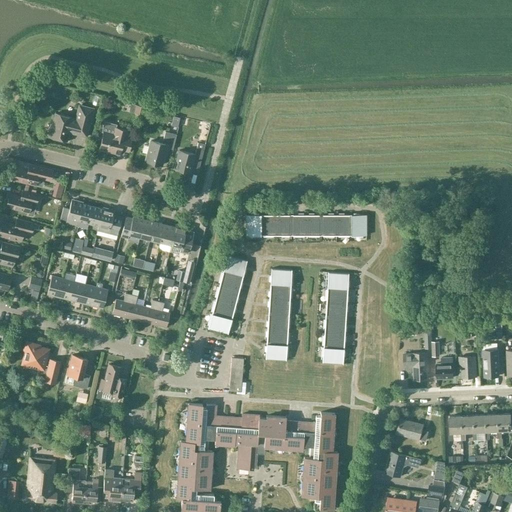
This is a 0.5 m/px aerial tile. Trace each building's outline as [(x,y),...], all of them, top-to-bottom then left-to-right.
[(51,124),(49,129),(51,132),(49,136),(67,141),(69,132),(86,137),(94,108),(79,105),(76,118),(55,113),(53,123),(51,124)] [(128,131),(115,128),(113,134),(104,131),(99,149),(119,154),(120,149),(128,151),(132,138),(127,137),(128,131)] [(177,134),(165,131),(162,143),(151,140),(150,146),(144,145),(142,152),(148,153),(146,161),(161,165),(166,148),(173,149),(177,134)] [(198,143),(197,147),(195,154),(179,150),(174,168),(191,172),(194,159),(201,161),(205,144),(198,143)] [(53,169),(45,168),(29,164),(28,169),(16,167),(13,179),(35,185),(38,174),(51,177),(53,169)] [(61,190),(53,188),(52,194),(60,196),(61,190)] [(38,195),(23,191),(21,197),(9,194),(6,206),(28,212),(31,201),(36,202),(38,195)] [(77,225),(82,203),(79,202),(79,201),(72,199),(72,201),(71,201),(69,209),(63,207),(60,219),(66,220),(65,222),(76,225),(77,225)] [(93,206),(82,203),(77,225),(76,225),(76,226),(87,229),(88,223),(93,206)] [(99,226),(103,209),(93,206),(88,223),(99,226)] [(116,239),(118,230),(121,218),(113,215),(114,211),(113,211),(114,210),(107,208),(107,210),(103,209),(99,226),(96,234),(116,239)] [(244,235),(259,235),(259,214),(244,214),(244,235)] [(259,214),(259,235),(274,235),(274,214),(259,214)] [(289,235),(289,214),(274,214),(274,235),(289,235)] [(305,235),(305,214),(289,214),(289,235),(305,235)] [(320,235),(320,214),(305,214),(305,235),(320,235)] [(335,235),(335,214),(320,214),(320,235),(335,235)] [(350,235),(350,214),(335,214),(335,235),(350,235)] [(365,235),(365,214),(350,214),(350,235),(365,235)] [(135,236),(140,217),(133,215),(131,224),(124,222),(121,236),(128,238),(129,234),(135,236)] [(148,239),(153,220),(140,217),(135,236),(148,239)] [(15,224),(2,221),(0,230),(0,235),(20,241),(23,231),(31,233),(33,222),(17,218),(15,224)] [(161,243),(166,223),(153,220),(148,239),(161,243)] [(174,246),(179,227),(166,223),(161,243),(174,246)] [(174,246),(173,252),(179,254),(180,252),(186,253),(188,246),(190,245),(193,233),(185,230),(186,226),(180,225),(179,227),(174,246)] [(0,249),(0,248),(0,262),(12,266),(15,253),(18,254),(20,246),(2,241),(0,249)] [(72,242),(65,241),(63,248),(70,250),(72,242)] [(82,246),(74,244),(72,250),(80,252),(82,246)] [(83,245),(82,245),(80,253),(91,256),(93,248),(86,246),(83,245)] [(113,251),(93,246),(91,256),(111,261),(113,251)] [(125,256),(116,254),(114,261),(123,263),(125,256)] [(225,255),(222,270),(242,275),(245,261),(225,255)] [(137,258),(135,266),(143,268),(145,260),(137,258)] [(291,269),(270,268),(269,283),(290,284),(291,269)] [(179,269),(176,279),(181,280),(189,282),(192,271),(186,270),(186,271),(179,269)] [(222,270),(218,284),(238,290),(242,275),(222,270)] [(326,271),(326,286),(346,288),(347,273),(326,271)] [(0,287),(7,290),(11,275),(0,272),(0,287)] [(58,297),(63,278),(52,275),(47,294),(58,297)] [(69,299),(74,281),(75,277),(70,275),(69,279),(63,278),(58,297),(69,299)] [(39,290),(42,278),(31,276),(28,287),(39,290)] [(164,277),(162,284),(173,286),(175,280),(164,277)] [(80,302),(85,284),(74,281),(69,299),(80,302)] [(96,286),(92,305),(103,308),(107,289),(102,288),(103,284),(97,282),(96,286)] [(290,284),(269,283),(268,298),(289,299),(290,284)] [(92,305),(96,287),(85,284),(80,302),(92,305)] [(218,284),(214,299),(234,304),(238,290),(218,284)] [(345,303),(346,288),(326,286),(325,302),(345,303)] [(139,320),(143,305),(135,304),(139,290),(133,288),(131,294),(126,317),(139,320)] [(38,292),(32,290),(30,301),(35,302),(38,292)] [(126,317),(131,294),(125,292),(123,301),(116,299),(112,313),(126,317)] [(152,324),(158,301),(159,297),(153,296),(153,299),(152,299),(150,307),(143,305),(139,320),(152,324)] [(159,296),(159,297),(158,301),(152,324),(166,327),(170,312),(162,310),(164,302),(163,302),(164,298),(159,296)] [(268,298),(267,313),(288,314),(289,299),(268,298)] [(214,299),(210,313),(230,319),(234,304),(214,299)] [(325,302),(324,317),(344,318),(345,303),(325,302)] [(227,333),(230,319),(210,313),(207,328),(227,333)] [(267,313),(266,328),(287,330),(288,314),(267,313)] [(343,333),(344,318),(324,317),(323,332),(343,333)] [(287,330),(266,328),(265,343),(286,345),(287,330)] [(323,332),(322,347),(342,348),(343,333),(323,332)] [(40,347),(41,345),(26,341),(23,350),(25,350),(22,363),(26,365),(26,367),(38,370),(39,368),(43,369),(44,367),(48,368),(44,380),(55,383),(60,361),(46,358),(49,349),(40,347)] [(439,341),(432,341),(431,341),(432,349),(432,357),(440,356),(439,341)] [(286,345),(265,343),(264,359),(285,360),(286,345)] [(342,363),(342,348),(322,347),(321,362),(342,363)] [(484,375),(498,375),(497,348),(483,348),(484,375)] [(413,352),(413,353),(403,354),(404,366),(413,366),(414,378),(426,378),(426,367),(427,367),(427,351),(413,352)] [(67,374),(65,383),(74,385),(87,388),(90,375),(83,373),(87,358),(72,355),(67,374)] [(476,364),(475,355),(459,355),(460,362),(461,362),(461,366),(458,366),(458,375),(461,375),(461,376),(475,376),(474,364),(476,364)] [(437,377),(452,376),(452,356),(440,357),(440,361),(436,361),(437,377)] [(242,367),(242,358),(230,357),(230,366),(242,367)] [(121,367),(109,364),(105,380),(101,379),(99,389),(111,392),(111,394),(121,397),(126,379),(118,377),(121,367)] [(89,400),(92,391),(82,388),(79,398),(89,400)] [(302,446),(306,446),(310,446),(309,457),(304,457),(301,496),(314,497),(314,501),(319,501),(318,508),(332,509),(336,451),(331,451),(333,412),(319,411),(319,415),(315,415),(314,422),(285,420),(285,416),(265,415),(265,418),(258,417),(259,414),(241,413),(241,417),(215,415),(216,404),(206,403),(206,407),(202,407),(202,403),(188,402),(185,440),(180,440),(176,498),(181,498),(181,511),(190,511),(219,511),(220,500),(213,500),(214,495),(203,494),(203,489),(209,489),(212,450),(207,450),(208,439),(215,439),(215,443),(234,445),(234,443),(238,443),(237,468),(249,469),(249,467),(255,467),(256,453),(257,453),(258,449),(264,450),(264,447),(302,450),(302,446)] [(509,412),(496,413),(496,428),(496,437),(501,437),(501,428),(510,428),(509,412)] [(450,430),(449,430),(449,438),(460,438),(460,430),(460,413),(449,414),(450,430)] [(472,430),(472,413),(460,413),(460,430),(460,438),(466,438),(466,430),(472,430)] [(484,429),(484,413),(472,413),(472,430),(472,437),(478,437),(477,429),(484,429)] [(496,428),(496,413),(484,413),(484,429),(484,437),(490,437),(490,429),(496,428)] [(425,438),(427,430),(420,428),(422,424),(399,418),(395,431),(425,438)] [(93,430),(94,421),(79,421),(79,430),(93,430)] [(106,446),(98,445),(97,462),(105,463),(106,446)] [(68,448),(55,446),(53,456),(66,458),(68,448)] [(384,472),(401,476),(403,466),(408,464),(419,467),(421,459),(390,451),(384,472)] [(24,488),(23,498),(55,501),(56,491),(53,490),(56,461),(56,459),(29,456),(29,458),(26,488),(24,488)] [(83,502),(84,485),(85,480),(77,480),(78,468),(67,467),(66,484),(72,485),(71,501),(83,502)] [(103,489),(102,494),(109,495),(108,500),(116,501),(116,499),(120,499),(123,477),(112,477),(113,469),(105,468),(105,469),(103,489)] [(456,470),(452,480),(459,483),(464,470),(456,470)] [(129,478),(123,477),(120,499),(133,500),(134,491),(140,491),(141,472),(136,471),(135,479),(129,478)] [(84,485),(83,502),(95,503),(97,481),(97,478),(92,478),(92,481),(85,480),(84,485)] [(8,479),(7,497),(17,498),(19,480),(8,479)] [(430,484),(428,492),(445,495),(445,480),(434,479),(433,485),(430,484)] [(459,483),(451,504),(453,504),(452,507),(458,510),(459,505),(467,487),(461,484),(459,483)] [(452,507),(449,511),(482,511),(485,505),(491,490),(488,488),(486,494),(480,492),(472,511),(459,505),(458,510),(452,507)] [(491,490),(485,505),(487,505),(489,506),(491,501),(497,504),(495,508),(500,510),(502,505),(501,505),(504,496),(494,492),(494,491),(491,490)] [(438,511),(440,500),(420,497),(418,511),(424,511),(438,511)] [(386,500),(384,511),(413,511),(415,504),(414,504),(414,501),(405,499),(405,503),(386,500)]
